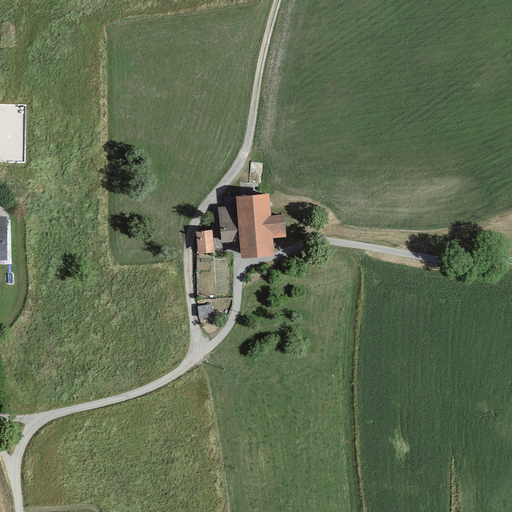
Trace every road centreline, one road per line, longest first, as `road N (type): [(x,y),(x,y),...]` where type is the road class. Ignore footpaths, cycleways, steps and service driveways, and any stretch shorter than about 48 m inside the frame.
road 1 (track): [(201,349),(187,297),(187,239),(247,147),(280,0)]
road 2 (track): [(19,511),(11,465),(40,419),(176,380),(201,349)]
